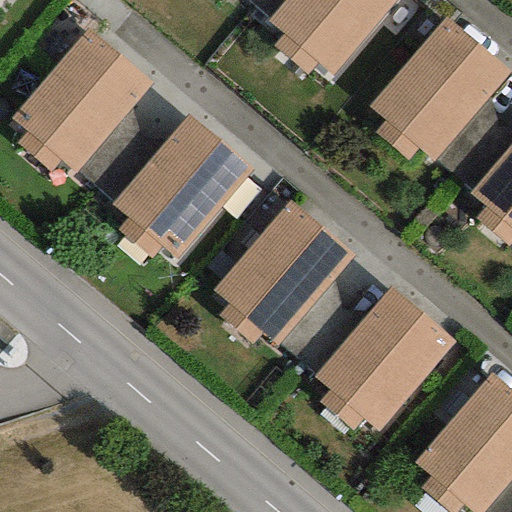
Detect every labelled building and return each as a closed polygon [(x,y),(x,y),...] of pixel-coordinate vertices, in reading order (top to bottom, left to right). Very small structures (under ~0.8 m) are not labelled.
[(291,0),(266,29),(281,42),(272,53),(305,82),(314,70),(330,84),(402,0),(291,0)] [(415,157),(430,170),(506,82),(495,72),(442,26),(366,115),(382,129),(372,140),(406,168),(415,157)] [(58,169),(73,181),(151,92),(87,36),(8,126),(24,139),(14,150),(48,180),(58,169)] [(187,122),(109,212),(126,226),(116,238),(149,266),(159,254),(174,267),(252,177),(187,122)] [(511,149),(467,201),(483,214),(473,226),(507,254),(511,248),(511,149)] [(259,341),(274,354),(353,262),(288,207),(210,298),(226,312),(216,323),(249,352),(259,341)] [(389,296),(314,385),(328,397),(317,410),(351,439),(362,425),(377,439),(453,349),(389,296)] [(459,511),(460,511),(487,511),(511,483),(511,399),(490,380),(412,470),(427,483),(418,494),(438,511),(459,511)]
